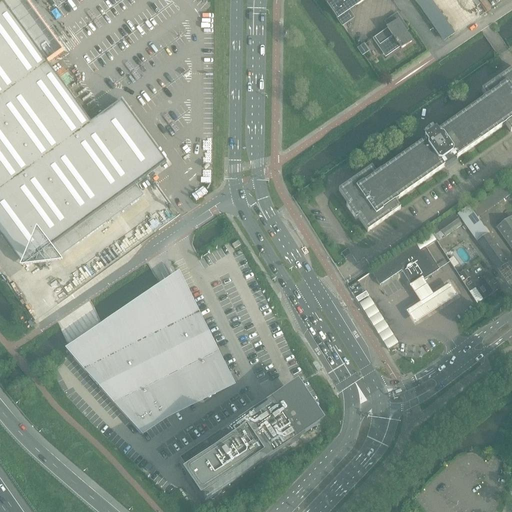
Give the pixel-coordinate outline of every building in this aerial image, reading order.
[(0,0),(0,223),(5,220),(34,260),(136,186),(48,65),(63,53),(40,21),(24,0),(6,0),(3,3),(0,0)] [(348,12),(365,0),(324,0),(342,26),(353,18),(348,12)] [(389,28),(372,39),(373,40),(385,58),(400,48),(401,49),(412,42),(406,33),(409,30),(401,19),(397,13),(384,22),(389,28)] [(370,51),(365,45),(364,44),(357,49),(362,56),(370,51)] [(505,125),(511,133),(511,131),(511,70),(482,91),(487,99),(438,133),(436,131),(424,139),(426,141),(377,176),(372,168),(339,191),(348,205),(346,207),(356,220),(358,219),(368,233),(401,210),(395,202),(445,167),(447,171),(458,163),(456,159),(505,125)] [(508,263),(488,234),(477,219),(511,194),(505,185),(471,210),(468,207),(458,214),(498,270),(508,263)] [(445,238),(463,225),(455,215),(437,227),(445,238)] [(511,217),(497,228),(511,249),(511,217)] [(439,270),(426,249),(420,253),(418,249),(415,245),(371,273),(374,277),(380,286),(402,272),(412,288),(427,278),(439,270)] [(346,251),(342,254),(345,259),(350,256),(346,251)] [(470,277),(465,270),(461,274),(466,280),(470,277)] [(180,273),(65,350),(68,353),(140,434),(143,437),(168,421),(183,413),(236,387),(229,373),(190,295),(180,273)] [(499,289),(490,276),(487,273),(481,277),(483,281),(477,285),(487,298),(499,289)] [(411,286),(411,288),(421,303),(406,313),(414,325),(458,297),(450,285),(433,295),(423,280),(411,286)] [(299,440),(325,422),(298,383),(272,400),(269,403),(265,405),(193,454),(188,458),(176,466),(177,468),(184,478),(197,497),(202,505),(218,495),(267,462),(281,452),(292,445),(299,440)]
